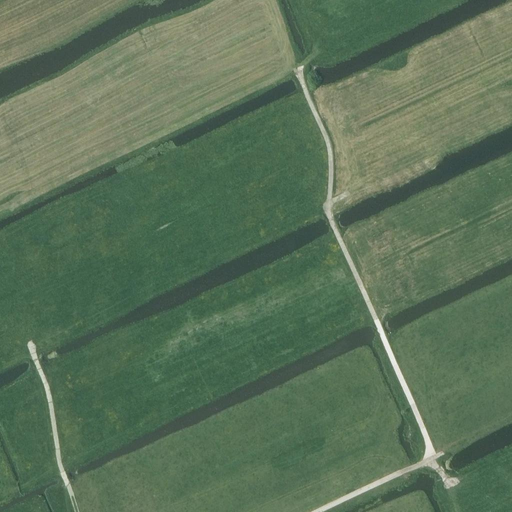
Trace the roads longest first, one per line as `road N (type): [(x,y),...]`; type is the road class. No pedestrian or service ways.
road 1 (track): [(299,75),(330,145),(329,211),(433,457),(449,482),(511,455)]
road 2 (track): [(455,0),(346,49),(310,55),(299,75),(281,72),(149,112)]
road 3 (track): [(75,511),(32,342),(84,321)]
road 4 (track): [(433,457),(320,511)]
